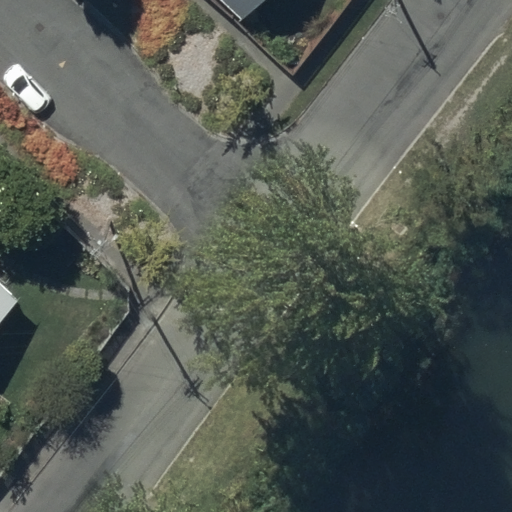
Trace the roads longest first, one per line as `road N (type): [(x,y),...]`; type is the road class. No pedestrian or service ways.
road 1 (residential): [(14,0),(269,240)]
road 2 (residential): [(65,511),(269,240)]
road 3 (residential): [(269,240),(460,0)]
